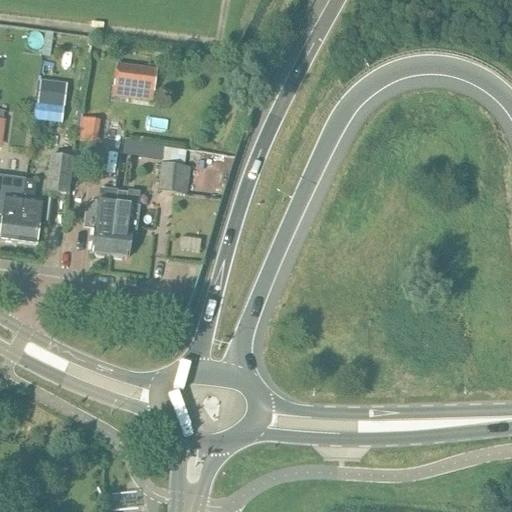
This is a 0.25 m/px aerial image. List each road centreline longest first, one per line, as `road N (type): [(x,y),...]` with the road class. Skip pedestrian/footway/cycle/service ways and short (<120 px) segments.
road 1 (motorway): [(235,377),(279,249),(366,92),(406,72),(449,69),(490,86),(511,108)]
road 2 (motorway): [(327,0),(240,201),(193,370)]
road 3 (primary): [(250,431),(340,441),(453,425)]
road 4 (primary): [(453,425),(259,402)]
road 5 (tertiary): [(163,383),(61,353),(0,319)]
road 6 (tertiary): [(0,350),(160,416)]
road 7 (residential): [(0,282),(166,302)]
